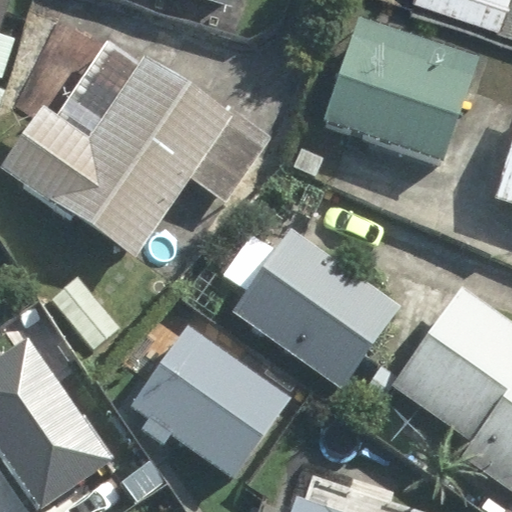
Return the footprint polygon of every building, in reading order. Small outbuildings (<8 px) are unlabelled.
[(165,0),(228,20),(234,0),(165,0)] [(511,0),(430,0),(511,28),(511,0)] [(355,24),(318,132),(438,173),(475,65),(355,24)] [(186,191),(222,216),(265,151),(91,33),(81,48),(52,28),(19,77),(48,97),(0,166),(0,182),(131,272),(186,191)] [(511,134),(489,210),(511,216),(511,134)] [(511,335),(456,296),(427,336),(288,239),(274,259),(249,242),(219,285),(243,302),(228,323),(337,400),(364,362),(395,384),(384,399),(511,488),(511,335)] [(73,288),(46,314),(94,362),(120,336),(73,288)] [(135,404),(234,474),(289,396),(190,327),(135,404)] [(0,355),(0,466),(32,511),(41,511),(117,460),(30,335),(0,355)] [(277,506),(291,511),(290,511),(301,511),(312,479),(289,471),(277,506)]
